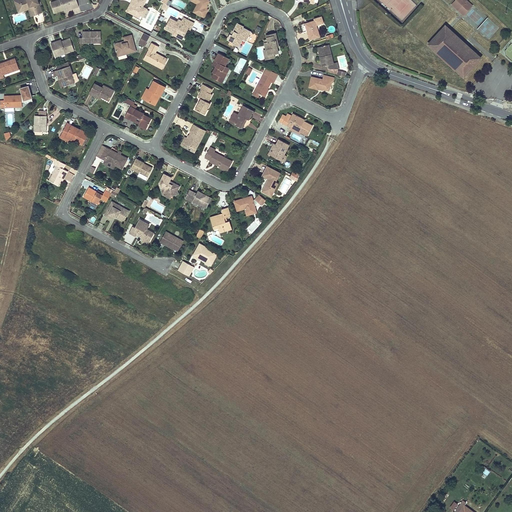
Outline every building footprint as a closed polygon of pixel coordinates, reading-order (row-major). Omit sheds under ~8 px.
[(17,0),(15,1),(17,7),(22,5),(24,9),(32,7),(35,16),(42,13),(38,0),(17,0)] [(55,14),(64,10),(71,8),(72,10),(79,7),(76,0),(75,0),(70,2),(69,0),(61,0),(51,4),(55,14)] [(132,0),(127,11),(135,14),(140,17),(141,14),(145,7),(143,6),(146,0),(132,0)] [(193,0),(198,2),(195,10),(206,15),(210,7),(208,6),(210,0),(193,0)] [(465,0),(455,0),(454,2),(460,8),(458,10),(463,15),(472,5),(471,4),(470,5),(468,4),(469,3),(465,0)] [(454,2),(452,5),(458,10),(460,8),(454,2)] [(22,5),(17,7),(19,13),(29,9),(32,17),(35,16),(32,7),(24,9),(22,5)] [(166,27),(174,31),(175,30),(184,35),(189,27),(191,28),(194,21),(185,16),(183,20),(182,22),(180,21),(171,16),(166,27)] [(316,18),(308,21),(310,27),(309,28),(312,37),(321,34),(316,18)] [(235,34),(231,32),(229,37),(234,40),(234,41),(239,44),(243,37),(247,38),(249,33),(247,32),(249,28),(243,25),(242,27),(237,24),(234,29),(236,30),(235,34)] [(446,28),(430,45),(463,75),(479,58),(446,28)] [(83,43),(92,43),(92,41),(101,41),(101,31),(83,31),(83,37),(83,43)] [(267,40),(268,48),(269,48),(271,53),(274,52),(280,51),(279,46),(278,41),(280,41),(278,31),(269,33),(270,39),(267,40)] [(150,35),(145,32),(141,39),(147,42),(150,35)] [(126,44),(115,47),(119,56),(137,50),(132,34),(124,37),(126,41),(126,44)] [(51,43),(54,50),(55,50),(57,55),(65,52),(65,53),(74,50),(70,39),(62,41),(61,40),(51,43)] [(144,58),(158,65),(161,60),(165,63),(168,58),(156,51),(159,45),(153,42),(144,58)] [(324,63),(329,62),(329,66),(340,67),(338,60),(335,61),(330,42),(321,44),(323,54),(321,54),(324,63)] [(269,48),(268,48),(266,48),(268,57),(275,56),(274,52),(271,53),(269,48)] [(217,60),(215,65),(217,66),(214,71),(215,72),(224,76),(227,71),(224,69),(226,65),(230,57),(219,52),(216,60),(217,60)] [(237,67),(243,69),(247,60),(240,57),(237,67)] [(0,78),(4,78),(3,75),(20,69),(16,58),(0,64),(0,78)] [(65,87),(75,83),(72,75),(74,75),(71,66),(57,71),(60,79),(62,79),(65,87)] [(224,76),(215,72),(213,76),(222,81),(224,76)] [(265,72),(256,90),(261,92),(265,94),(269,87),(272,80),(275,81),(276,77),(265,72)] [(313,74),(311,85),(320,87),(320,86),(330,88),(333,79),(334,80),(336,75),(325,72),(324,77),(313,74)] [(150,89),(145,99),(154,104),(159,95),(161,96),(165,87),(154,81),(150,89)] [(91,92),(99,96),(100,94),(102,95),(110,99),(113,92),(109,90),(110,87),(104,85),(103,87),(95,83),(91,92)] [(197,109),(204,112),(206,108),(208,109),(212,101),(210,100),(214,93),(212,92),(213,88),(204,83),(201,88),(203,89),(199,97),(202,98),(197,109)] [(10,96),(5,97),(5,101),(5,108),(22,108),(22,96),(15,96),(15,98),(10,98),(10,96)] [(141,105),(127,98),(124,102),(131,105),(125,117),(131,120),(131,119),(139,123),(148,127),(152,118),(144,114),(141,112),(137,110),(138,107),(139,108),(140,107),(141,105)] [(240,113),(237,111),(233,120),(237,122),(237,124),(242,127),(247,117),(248,118),(250,119),(255,109),(245,104),(240,113)] [(288,123),(294,126),(302,130),(310,133),(315,124),(305,119),(303,118),(304,116),(294,112),(288,123)] [(45,136),(45,133),(45,125),(46,125),(47,117),(42,117),(35,116),(35,132),(35,135),(45,136)] [(188,138),(186,142),(195,148),(197,144),(199,145),(205,133),(199,130),(201,128),(195,125),(191,132),(192,132),(189,138),(188,138)] [(68,126),(61,138),(66,141),(67,138),(75,142),(83,146),(89,135),(80,131),(80,132),(76,130),(77,129),(73,127),(72,129),(68,126)] [(278,143),(273,153),(283,159),(286,153),(291,143),(281,138),(278,143)] [(270,152),(273,153),(278,143),(275,142),(270,152)] [(117,153),(102,146),(97,156),(106,161),(115,166),(122,169),(128,159),(121,155),(117,153)] [(207,156),(212,159),(213,158),(216,160),(216,161),(217,162),(217,163),(221,165),(220,166),(228,170),(234,160),(216,151),(217,148),(212,146),(207,156)] [(131,168),(139,172),(148,176),(153,167),(144,163),(145,162),(136,158),(131,168)] [(50,180),(59,185),(65,174),(67,175),(68,172),(64,169),(59,166),(61,162),(57,159),(54,164),(58,166),(50,180)] [(115,166),(106,161),(104,164),(114,169),(115,166)] [(264,190),(271,194),(273,189),(275,190),(280,182),(278,181),(282,172),(269,166),(264,175),(270,178),(264,190)] [(160,184),(164,196),(168,194),(173,196),(179,194),(176,184),(173,185),(170,183),(171,181),(172,178),(165,174),(160,184)] [(112,194),(106,191),(104,195),(104,196),(98,192),(98,191),(90,187),(84,197),(92,201),(98,205),(102,199),(107,202),(112,194)] [(191,190),(187,198),(194,202),(195,201),(208,208),(213,198),(199,191),(198,194),(191,190)] [(265,198),(260,194),(256,198),(263,204),(267,199),(265,198)] [(244,199),(244,198),(236,201),(239,210),(246,208),(247,213),(253,211),(252,209),(257,207),(253,195),(249,196),(250,197),(244,199)] [(112,219),(114,216),(116,212),(119,214),(119,215),(126,219),(130,211),(113,202),(105,215),(112,219)] [(211,217),(214,226),(218,224),(219,228),(221,232),(233,229),(231,220),(229,221),(227,221),(226,217),(228,217),(232,216),(229,207),(223,208),(224,213),(211,217)] [(116,212),(114,216),(125,222),(126,219),(119,215),(119,214),(116,212)] [(136,237),(137,236),(138,233),(142,236),(141,238),(141,240),(148,244),(153,236),(149,234),(150,232),(147,230),(149,226),(140,220),(135,229),(133,227),(129,234),(136,237)] [(175,248),(179,250),(183,242),(166,232),(160,242),(165,245),(165,244),(175,249),(175,248)] [(193,254),(199,257),(203,260),(210,264),(216,253),(199,243),(193,254)] [(189,274),(190,272),(187,270),(191,265),(183,261),(179,269),(189,274)] [(474,511),(464,505),(461,503),(454,511),(455,511),(474,511)]
